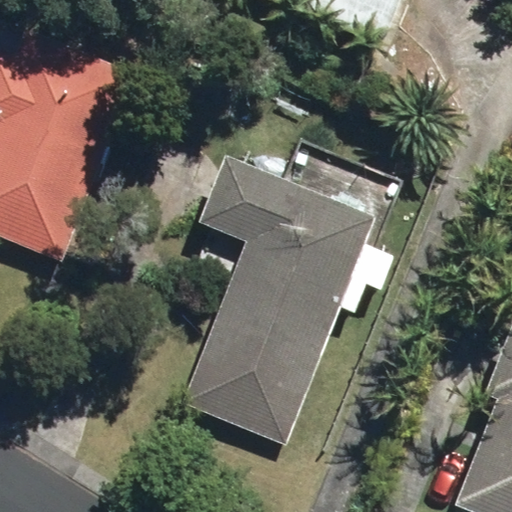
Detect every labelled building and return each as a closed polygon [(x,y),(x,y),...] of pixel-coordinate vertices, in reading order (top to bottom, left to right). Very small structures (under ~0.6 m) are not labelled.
[(273,0),(390,52),(413,0),(273,0)] [(0,226),(31,238),(95,62),(37,41),(31,57),(0,46),(0,226)] [(169,403),(293,448),(394,170),(297,135),(290,154),(232,133),(166,313),(198,325),(169,403)] [(209,161),(173,142),(149,189),(185,208),(209,161)] [(511,511),(511,320),(445,504),(466,511),(511,511)]
